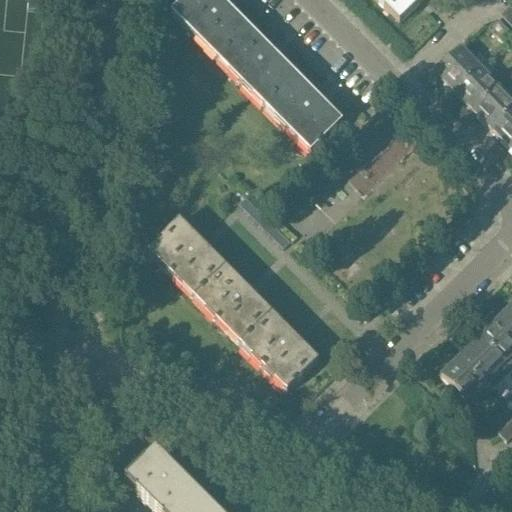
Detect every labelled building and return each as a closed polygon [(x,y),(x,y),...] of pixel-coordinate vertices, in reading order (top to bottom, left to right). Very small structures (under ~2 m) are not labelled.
[(224,10),(218,4),(214,0),(187,0),(169,18),(216,65),(248,33),(224,10)] [(428,0),(372,0),(400,28),(421,8),(425,4),(428,0)] [(511,11),(509,9),(500,18),(511,29),(511,11)] [(511,39),(511,37),(496,21),(487,30),(504,47),(511,39)] [(216,65),(263,111),(294,80),(270,56),(248,33),(216,65)] [(435,77),(454,97),(479,72),(460,53),(435,77)] [(497,90),(479,72),(454,97),(472,115),(497,90)] [(263,111),(309,158),(323,172),(334,161),(320,147),(341,127),(319,104),(294,80),(263,111)] [(472,115),(491,134),(511,112),(511,105),(497,90),(472,115)] [(511,149),(511,112),(491,134),(509,153),(511,149)] [(244,200),(237,207),(281,252),(288,245),(244,200)] [(192,303),(224,271),(201,249),(177,224),(146,255),(192,303)] [(192,303),(239,350),(271,319),(248,296),(224,271),(192,303)] [(511,308),(498,322),(511,335),(511,308)] [(295,343),(271,319),(239,350),(286,397),(317,366),(295,343)] [(511,335),(498,322),(479,341),(504,367),(511,359),(511,335)] [(511,374),(504,367),(479,341),(460,359),(486,386),(493,393),(511,374)] [(486,386),(460,359),(440,379),(466,405),(486,386)] [(498,438),(511,423),(511,420),(505,413),(489,428),(498,438)] [(498,438),(506,446),(511,439),(511,423),(498,438)] [(151,511),(193,511),(202,503),(155,455),(125,485),(151,511)] [(193,511),(211,511),(202,503),(193,511)]
